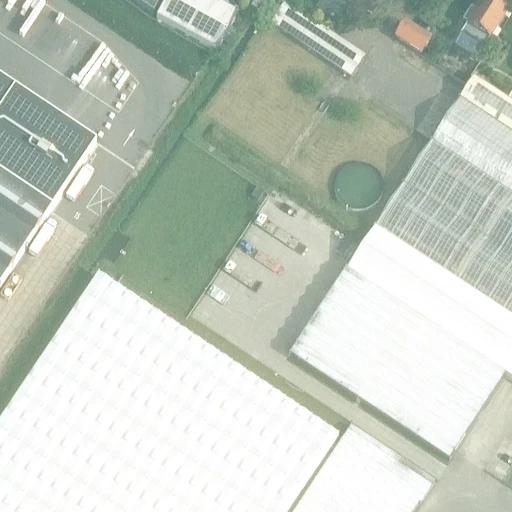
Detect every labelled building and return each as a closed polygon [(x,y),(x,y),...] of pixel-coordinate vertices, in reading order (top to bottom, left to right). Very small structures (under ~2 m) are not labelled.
[(125,0),(152,16),(161,0),(125,0)] [(167,0),(156,20),(167,26),(215,53),(237,15),(210,0),(167,0)] [(342,0),(370,16),(379,0),(342,0)] [(466,26),(459,37),(453,47),(474,60),(480,50),(482,51),(488,42),(489,43),(508,13),(505,12),(505,8),(499,4),(495,5),(486,0),(484,0),(475,15),(469,12),(462,23),(466,26)] [(349,82),(361,64),(364,60),(284,5),(268,28),(349,82)] [(404,26),(394,42),(420,58),(430,42),(404,26)] [(0,289),(77,175),(76,174),(95,146),(0,82),(0,289)] [(511,107),(472,82),(458,103),(511,137),(511,107)] [(511,137),(458,103),(408,179),(276,380),(351,429),(295,511),(415,511),(505,376),(511,380),(511,137)] [(287,511),(336,439),(97,279),(0,422),(0,511),(287,511)]
